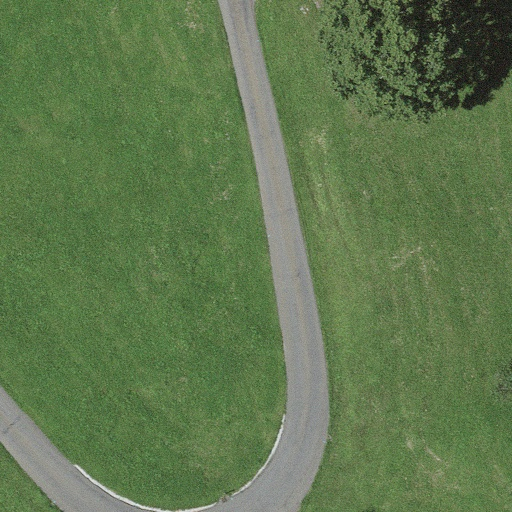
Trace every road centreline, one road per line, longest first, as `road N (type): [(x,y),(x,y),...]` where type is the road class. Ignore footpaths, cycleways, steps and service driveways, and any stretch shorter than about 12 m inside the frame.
road 1 (unclassified): [(266,511),(295,475),(311,428),(313,377),(235,0)]
road 2 (unclassified): [(0,409),(72,496),(104,511)]
